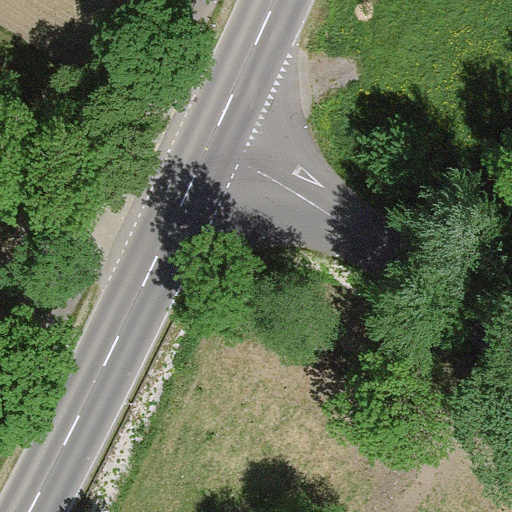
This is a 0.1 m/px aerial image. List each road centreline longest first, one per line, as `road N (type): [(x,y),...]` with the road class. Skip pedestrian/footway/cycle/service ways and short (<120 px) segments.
road 1 (tertiary): [(32,511),(218,135)]
road 2 (tertiary): [(218,135),(511,345)]
road 3 (tertiary): [(218,135),(278,0)]
